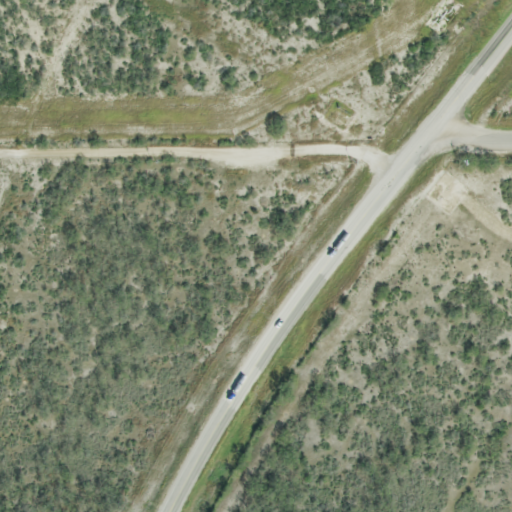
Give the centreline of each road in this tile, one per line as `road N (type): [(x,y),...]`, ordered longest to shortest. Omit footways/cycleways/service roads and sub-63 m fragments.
road 1 (secondary): [(511,22),(316,267),(162,511)]
road 2 (track): [(0,151),(351,148),(392,173)]
